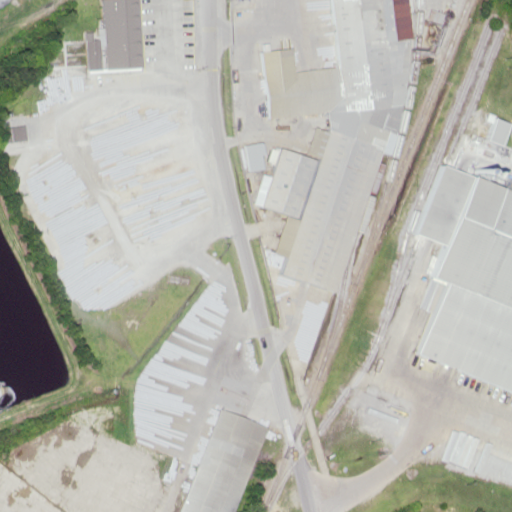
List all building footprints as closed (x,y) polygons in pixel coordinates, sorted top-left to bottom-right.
[(137,0),(100,0),(103,68),(140,67),(137,0)] [(404,51),(402,34),(391,30),(388,0),(323,0),(329,66),(291,69),(289,47),(258,50),(263,116),(323,112),(310,158),(270,147),(254,205),(268,209),(267,214),(271,274),(338,292),(404,51)] [(497,145),(505,122),(491,117),(483,141),(497,145)] [(3,126),(3,140),(13,140),(13,126),(3,126)] [(242,170),(258,168),(255,142),(239,144),(242,170)] [(223,511),(253,420),(205,405),(169,511),(223,511)]
